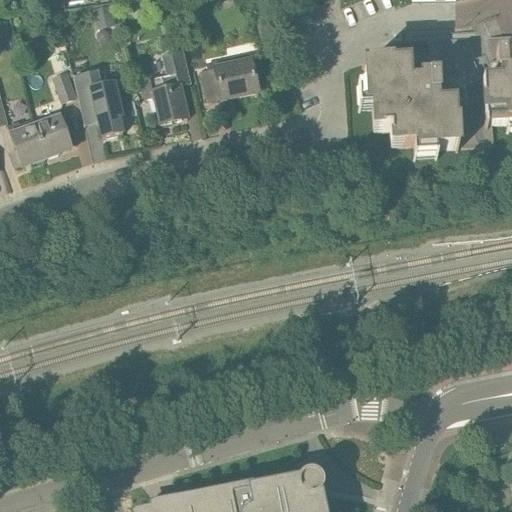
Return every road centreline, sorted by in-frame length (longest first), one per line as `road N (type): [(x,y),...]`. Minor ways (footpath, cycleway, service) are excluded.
road 1 (residential): [(0,222),(70,196),(326,132),(332,54),(408,16),(454,16)]
road 2 (residential): [(0,507),(355,409),(432,420)]
